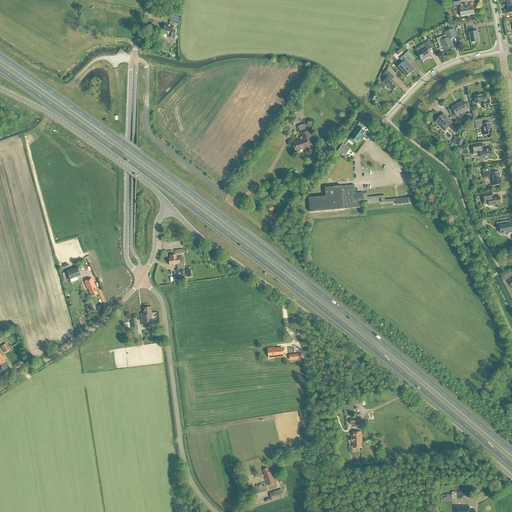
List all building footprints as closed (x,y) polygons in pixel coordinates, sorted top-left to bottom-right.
[(474,10),(472,10),(471,6),(465,7),(461,8),(462,12),(460,12),(461,17),(475,15),(474,10)] [(479,41),(478,31),(474,32),(472,22),(465,23),(467,33),(469,33),(471,43),(479,41)] [(169,26),(165,24),(162,30),(172,33),(175,34),(176,31),(172,30),(174,26),(169,25),(169,26)] [(444,33),(445,36),(437,39),(440,48),(443,47),(445,51),(453,48),(450,39),(457,37),(454,29),(444,33)] [(423,63),(432,58),(428,51),(431,49),(427,42),(422,45),(424,48),(416,52),(423,63)] [(400,59),(403,62),(398,67),(407,77),(415,70),(410,64),(412,62),(415,59),(408,51),(400,59)] [(393,91),(398,85),(392,80),(394,77),(387,71),(383,75),(387,78),(383,82),(393,91)] [(486,94),(474,96),(475,101),(473,101),(474,108),(475,107),(476,107),(477,106),(477,105),(478,104),(477,103),(483,102),(484,109),(491,108),(489,100),(489,97),(487,96),(486,96),(486,94)] [(451,107),(456,116),(468,109),(463,100),(451,107)] [(453,123),(444,114),(435,122),(440,126),(440,127),(444,131),(453,123)] [(363,129),(363,127),(365,125),(360,121),(357,126),(358,127),(350,138),(349,140),(356,145),(357,143),(358,143),(361,139),(362,141),(365,137),(364,136),(366,132),(363,129)] [(493,134),(491,123),(484,124),(484,121),(475,122),(476,128),(483,127),(485,136),(493,134)] [(313,146),(310,137),(313,136),(311,130),(308,131),(306,124),(300,126),(304,139),(299,141),(295,142),(293,143),(296,152),(298,151),(300,151),(300,150),(311,147),(313,146)] [(454,125),(451,129),(456,134),(459,131),(454,125)] [(346,156),(350,149),(343,144),(337,153),(342,156),(343,154),(346,156)] [(483,149),(483,146),(482,144),(471,146),(471,148),(470,148),(471,153),(472,152),(473,155),(480,154),(481,158),(492,156),(491,148),(483,149)] [(328,145),(322,153),(327,157),(328,156),(328,157),(330,154),(330,153),(333,149),(328,145)] [(499,172),(495,172),(494,167),(482,170),(484,179),(492,177),(494,186),(502,185),(499,172)] [(309,198),(310,212),(361,207),(361,200),(381,198),(381,203),(396,201),(396,205),(409,203),(409,201),(412,201),(411,198),(385,200),(385,195),(368,197),(367,193),(355,194),(355,185),(345,186),(325,188),(326,196),(309,198)] [(500,196),(494,197),(493,193),(482,195),(483,204),(489,203),(489,206),(501,204),(500,196)] [(511,231),(511,229),(510,220),(497,223),(497,226),(500,226),(501,233),(503,233),(507,236),(509,233),(509,232),(511,231)] [(170,259),(168,259),(169,265),(173,264),(173,265),(177,265),(177,269),(184,268),(183,257),(179,257),(177,258),(176,255),(170,256),(170,259)] [(66,271),(70,280),(81,275),(77,267),(66,271)] [(92,279),(84,282),(87,290),(88,289),(91,297),(97,294),(94,287),(95,286),(92,279)] [(150,307),(143,308),(144,314),(140,314),(142,325),(152,324),(150,307)] [(139,342),(137,327),(136,318),(130,319),(130,323),(131,322),(132,328),(133,343),(139,342)] [(1,347),(5,353),(10,350),(6,344),(1,347)] [(274,348),(268,349),(269,355),(274,354),(274,355),(275,356),(284,356),(283,349),(274,349),(274,348)] [(361,432),(351,433),(352,442),(353,442),(354,448),(362,448),(361,441),(362,441),(361,432)] [(268,469),(263,470),(264,474),(268,486),(274,484),(270,472),(269,472),(268,469)] [(272,501),(274,500),(284,497),(282,490),(270,493),(272,501)]
